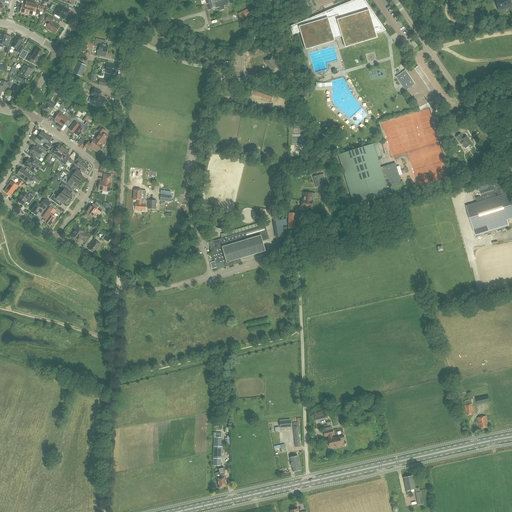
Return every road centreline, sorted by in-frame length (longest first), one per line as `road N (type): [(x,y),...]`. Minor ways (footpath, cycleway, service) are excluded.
road 1 (track): [(308,482),(300,224),(509,167)]
road 2 (secondary): [(178,511),(511,437)]
road 3 (unclassified): [(118,276),(124,57),(161,0)]
road 4 (track): [(106,511),(115,336)]
road 5 (residential): [(55,238),(91,192),(92,159),(35,118)]
road 6 (unclassified): [(511,169),(425,49)]
